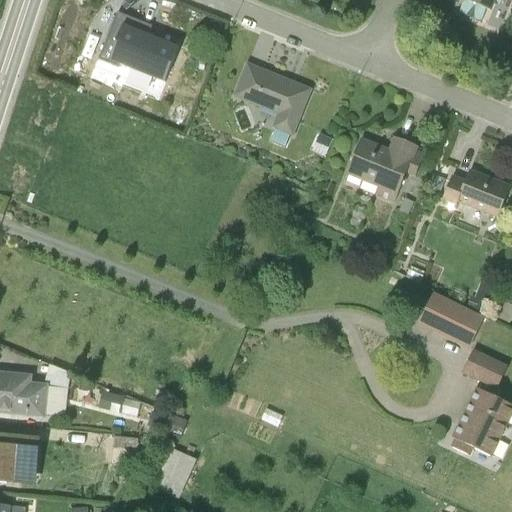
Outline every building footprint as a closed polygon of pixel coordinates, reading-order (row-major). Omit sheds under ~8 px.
[(460,0),(490,12),(494,0),(460,0)] [(99,62),(114,67),(160,86),(174,52),(160,47),(161,44),(152,41),(157,30),(129,18),(124,31),(113,27),(99,62)] [(311,90),(246,63),(231,98),(275,116),(270,129),(292,138),(311,90)] [(393,204),(406,175),(413,178),(423,155),(416,153),(417,149),(392,139),(388,150),(361,139),(345,176),(377,189),(373,196),(393,204)] [(497,220),(510,188),(470,173),(466,183),(451,178),(440,205),(455,211),(458,205),(497,220)] [(493,296),(480,290),(473,304),(486,310),(493,296)] [(482,322),(432,298),(419,325),(469,349),(482,322)] [(511,321),(511,309),(497,304),(493,319),(511,321)] [(506,369),(474,353),(463,375),(496,391),(506,369)] [(0,373),(0,415),(44,420),(47,386),(31,384),(32,376),(0,373)] [(103,390),(101,406),(124,409),(126,392),(103,390)] [(453,439),(492,458),(511,414),(511,409),(476,392),(453,439)] [(38,440),(0,436),(0,483),(34,487),(38,440)] [(181,495),(199,455),(174,444),(156,484),(181,495)]
